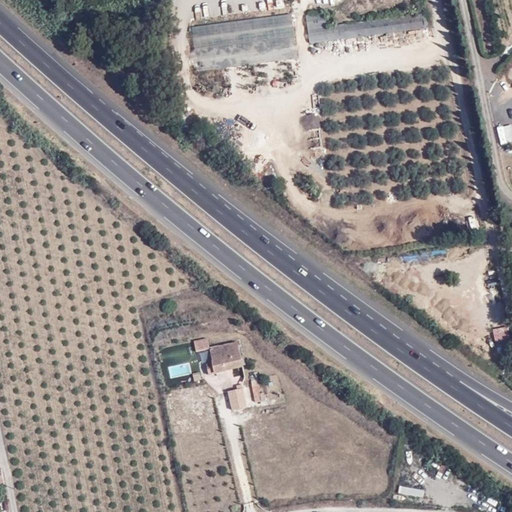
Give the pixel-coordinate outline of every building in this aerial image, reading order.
[(280,12),(280,2),(278,3),(277,0),(192,0),(195,22),(280,12)] [(427,14),(327,27),(325,14),(306,16),(310,43),(429,27),(427,14)] [(294,16),(180,32),(188,98),(300,83),(294,16)] [(208,337),(194,341),(197,351),(210,348),(208,337)] [(239,341),(210,348),(216,374),(245,367),(239,341)] [(240,377),(225,381),(233,410),(247,406),(240,377)] [(264,402),(264,391),(253,391),(253,402),(264,402)]
